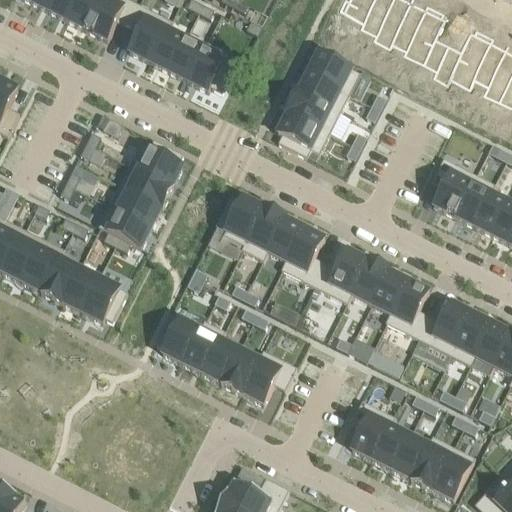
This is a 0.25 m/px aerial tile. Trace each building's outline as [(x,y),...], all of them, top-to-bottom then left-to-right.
[(34,0),(31,7),(50,16),(57,0),(34,0)] [(57,0),(50,16),(68,25),(80,0),(57,0)] [(80,0),(68,25),(86,35),(103,0),(102,0),(102,1),(99,0),(80,0)] [(121,0),(103,0),(86,35),(107,45),(117,27),(128,33),(140,9),(121,0)] [(232,0),(223,0),(221,5),(233,11),(237,2),(232,0)] [(346,0),(344,0),(339,11),(363,23),(374,0),(348,0),(348,1),(346,0)] [(374,0),(363,23),(378,30),(392,0),(374,0)] [(404,0),(392,0),(378,30),(393,38),(410,3),(404,0)] [(237,2),(233,11),(244,17),(249,8),(237,2)] [(192,3),(187,12),(199,18),(203,9),(192,3)] [(410,3),(393,38),(408,45),(427,7),(426,6),(424,10),(410,3)] [(427,7),(408,45),(426,55),(422,64),(436,70),(448,46),(436,40),(445,21),(442,19),(444,15),(427,7)] [(140,9),(128,33),(139,38),(129,57),(151,68),(172,26),(140,9)] [(203,9),(199,18),(210,23),(215,15),(203,9)] [(251,25),(246,34),(258,40),(263,31),(251,25)] [(172,26),(151,68),(169,77),(186,44),(168,35),(173,26),(172,26)] [(448,46),(436,70),(449,77),(454,69),(473,78),(492,39),(476,31),(474,35),(470,33),(460,53),(448,46)] [(492,39),(473,78),(488,86),(505,51),(491,44),(493,40),(492,39)] [(186,44),(169,77),(187,86),(204,53),(186,44)] [(511,54),(505,51),(488,86),(503,94),(511,74),(511,54)] [(204,53),(187,86),(209,97),(211,92),(222,98),(237,69),(204,53)] [(319,57),(308,79),(350,100),(361,79),(319,57)] [(511,74),(503,94),(511,98),(511,74)] [(298,95),(298,96),(341,118),(350,100),(308,79),(299,96),(298,95)] [(0,137),(8,142),(20,119),(8,113),(18,94),(0,84),(0,137)] [(298,96),(288,117),(330,138),(341,118),(298,96)] [(378,99),(372,111),(381,115),(386,104),(378,99)] [(372,111),(366,123),(375,127),(381,115),(372,111)] [(288,118),(278,138),(282,140),(278,148),(307,163),(311,155),(320,160),(330,138),(288,117),(287,117),(288,118)] [(92,137),(86,149),(95,153),(101,142),(92,137)] [(358,138),(352,149),(361,154),(367,142),(358,138)] [(140,150),(129,171),(173,193),(174,192),(173,192),(183,171),(179,169),(184,159),(154,144),(149,154),(140,150)] [(86,149),(80,160),(89,165),(95,153),(86,149)] [(352,149),(346,161),(355,165),(361,154),(352,149)] [(499,152),(495,161),(506,167),(511,158),(499,152)] [(444,164),(432,187),(444,193),(434,211),(456,222),(477,180),(444,164)] [(129,171),(119,191),(163,213),(173,193),(129,171)] [(72,177),(66,188),(75,193),(81,181),(72,177)] [(477,180),(456,222),(474,231),(495,190),(477,180)] [(66,188),(60,200),(69,205),(75,193),(66,188)] [(495,190),(474,231),(492,240),(511,203),(510,203),(508,207),(491,199),(496,190),(495,190)] [(119,191),(109,210),(152,232),(161,214),(162,214),(163,213),(119,191)] [(7,193),(3,202),(15,208),(19,199),(7,193)] [(231,202),(216,231),(226,236),(223,241),(244,251),(242,255),(242,256),(265,212),(264,211),(263,212),(243,202),(241,207),(231,202)] [(511,203),(492,240),(510,249),(511,245),(511,203)] [(39,209),(34,217),(46,223),(50,214),(39,209)] [(99,232),(100,233),(107,236),(141,253),(152,232),(109,210),(99,232)] [(265,212),(242,256),(263,266),(285,222),(265,212)] [(0,222),(0,276),(4,278),(25,235),(0,222)] [(66,222),(61,231),(73,237),(77,228),(66,222)] [(285,222),(263,266),(264,266),(268,258),(286,267),(281,275),(282,276),(304,233),(285,224),(286,223),(285,222)] [(77,228),(73,237),(84,243),(89,234),(77,228)] [(304,233),(282,276),(314,292),(326,269),(315,263),(325,244),(304,233)] [(25,235),(4,278),(23,288),(45,245),(25,235)] [(108,237),(104,246),(115,251),(120,243),(108,237)] [(120,243),(115,251),(127,257),(131,248),(120,243)] [(45,245),(23,288),(41,297),(41,298),(42,298),(59,263),(64,255),(45,245)] [(326,269),(314,292),(347,308),(369,265),(368,264),(367,265),(347,255),(337,275),(326,269)] [(59,263),(42,298),(62,309),(80,274),(59,263)] [(369,265),(347,308),(348,309),(352,300),(371,310),(389,275),(369,265)] [(80,274),(62,309),(63,309),(63,308),(82,317),(99,283),(80,274)] [(196,274),(192,282),(203,288),(208,279),(196,274)] [(389,275),(371,310),(390,319),(386,328),(408,286),(390,277),(390,275),(389,275)] [(192,282),(187,291),(199,297),(203,288),(192,282)] [(99,283),(82,317),(103,328),(105,324),(113,328),(128,298),(99,283)] [(408,286),(386,328),(419,345),(430,322),(419,316),(429,297),(408,286)] [(236,290),(232,299),(243,305),(248,296),(236,290)] [(248,296),(243,305),(255,311),(259,302),(248,296)] [(219,300),(214,309),(226,314),(231,306),(219,300)] [(430,322),(419,345),(444,358),(451,361),(473,319),(451,308),(442,327),(430,322)] [(246,313),(241,322),(253,328),(257,319),(246,313)] [(257,319),(253,328),(264,334),(269,325),(257,319)] [(473,319),(451,361),(470,371),(492,328),(473,319)] [(159,343),(156,349),(165,354),(163,358),(184,369),(205,326),(204,326),(200,334),(171,320),(159,343)] [(205,326),(184,369),(203,379),(225,336),(205,326)] [(492,328),(470,371),(490,381),(494,372),(511,337),(510,338),(492,328)] [(225,336),(203,379),(221,388),(221,389),(222,390),(240,354),(221,345),(226,337),(225,336)] [(511,337),(494,372),(511,381),(511,384),(509,391),(510,391),(511,386),(511,337)] [(341,343),(336,352),(348,358),(352,349),(341,343)] [(352,349),(348,358),(359,364),(364,355),(352,349)] [(240,354),(222,390),(242,400),(264,356),(263,356),(259,364),(240,354)] [(264,356),(242,400),(243,400),(244,399),(264,410),(274,390),(285,396),(297,373),(264,356)] [(444,395),(439,404),(451,410),(455,401),(444,395)] [(416,400),(412,409),(423,415),(428,406),(416,400)] [(455,401),(451,410),(462,416),(467,407),(455,401)] [(362,406),(351,429),(362,435),(352,454),(374,465),(395,422),(362,406)] [(428,406),(423,415),(435,420),(440,411),(428,406)] [(483,415),(479,424),(490,430),(495,421),(483,415)] [(456,420),(451,429),(463,434),(468,425),(456,420)] [(395,422),(374,465),(393,475),(412,437),(394,427),(396,423),(395,422)] [(468,425),(463,434),(469,438),(474,429),(468,425)] [(412,437),(393,475),(411,484),(411,485),(411,486),(434,442),(433,442),(428,450),(411,441),(413,437),(412,437)] [(434,442),(411,486),(432,496),(454,452),(434,442)] [(454,452),(432,496),(433,497),(433,496),(454,506),(475,463),(454,452)] [(228,496),(221,509),(227,511),(280,511),(289,495),(266,484),(258,500),(234,487),(229,497),(228,496)] [(487,498),(475,510),(476,511),(511,511),(511,489),(496,507),(487,498)] [(5,494),(0,503),(0,511),(23,511),(26,507),(17,502),(17,501),(5,494)]
